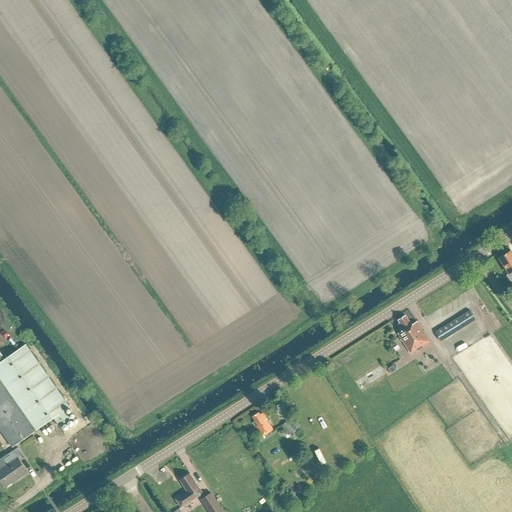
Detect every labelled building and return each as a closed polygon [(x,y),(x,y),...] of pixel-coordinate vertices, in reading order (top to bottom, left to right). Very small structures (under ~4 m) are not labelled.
[(511,252),(510,251),(499,258),(510,273),(511,271),(511,252)] [(469,310),(439,328),(435,331),(441,341),(475,320),(469,310)] [(410,353),(429,342),(416,322),(411,325),(405,315),(398,320),(400,323),(398,324),(402,331),(398,333),(410,353)] [(0,428),(13,447),(54,418),(59,425),(71,418),(65,409),(70,406),(26,345),(6,359),(0,350),(0,428)] [(364,375),(370,384),(386,374),(380,365),(364,375)] [(257,425),(255,426),(262,437),(273,429),(266,419),(267,419),(263,412),(260,414),(259,412),(252,417),(257,425)] [(295,417),(282,425),(288,435),(294,430),(300,426),(298,423),(298,422),(295,417)] [(4,460),(7,464),(8,465),(0,470),(0,479),(5,486),(15,479),(16,481),(28,473),(19,460),(24,457),(18,447),(9,454),(10,456),(4,460)] [(179,480),(187,492),(176,499),(181,507),(203,493),(190,473),(179,480)] [(209,511),(223,511),(211,493),(201,499),(209,511)]
